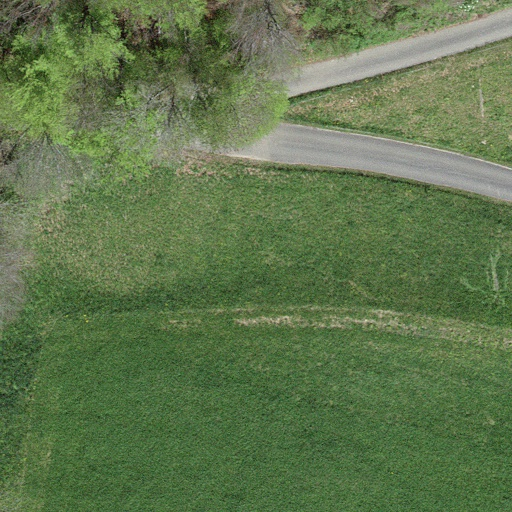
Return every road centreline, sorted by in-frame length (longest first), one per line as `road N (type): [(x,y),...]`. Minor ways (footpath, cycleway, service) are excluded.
road 1 (residential): [(131,122),(383,62),(511,20)]
road 2 (residential): [(131,122),(398,158),(511,185)]
road 3 (residential): [(131,122),(0,118)]
